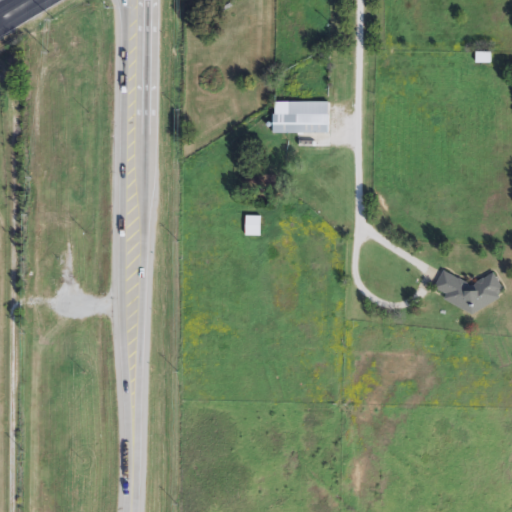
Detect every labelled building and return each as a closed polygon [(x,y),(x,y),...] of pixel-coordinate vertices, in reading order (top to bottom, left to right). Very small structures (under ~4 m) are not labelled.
[(183,5),(180,0),(146,0),(145,1),(155,20),(183,5)] [(299,15),(299,11),(313,11),(313,0),(279,0),(280,15),(299,15)] [(116,39),(139,25),(130,11),(108,25),(116,39)] [(492,64),(477,64),(477,53),(492,53),(492,64)] [(154,85),(161,99),(174,93),(168,79),(154,85)] [(276,135),(276,103),(330,103),(330,135),(276,135)] [(262,237),(248,237),(248,218),(262,218),(262,237)] [(47,298),(72,298),(72,258),(47,258),(47,298)] [(484,318),(435,293),(446,272),(478,288),(485,274),(502,283),(484,318)] [(42,312),(42,283),(28,283),(28,312),(42,312)] [(85,460),(85,435),(68,435),(68,460),(85,460)]
